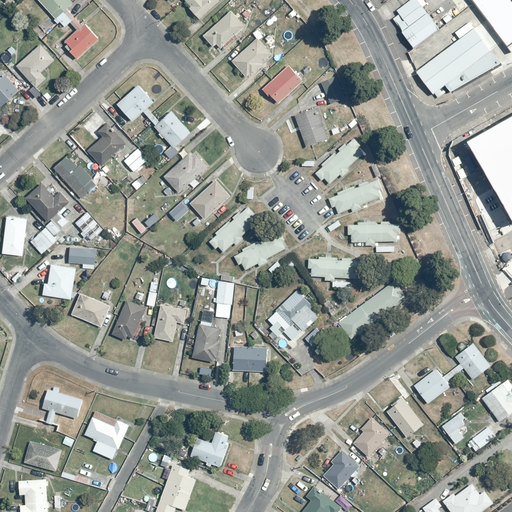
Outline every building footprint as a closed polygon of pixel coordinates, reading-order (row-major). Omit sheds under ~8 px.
[(67,8),(74,1),(73,0),(39,0),(52,13),(56,18),(54,20),(58,24),(60,22),(66,28),(71,23),(77,29),(63,42),(78,58),(99,39),(84,23),(82,25),(67,8)] [(185,0),(191,5),(189,6),(200,19),(221,0),(220,0),(185,0)] [(440,28),(417,0),(409,0),(397,10),(400,14),(392,20),(414,48),(440,28)] [(472,0),(507,47),(511,43),(511,2),(510,0),(472,0)] [(216,43),(221,48),(223,46),(226,48),(238,36),(236,35),(246,26),(230,10),(204,36),(213,45),(216,43)] [(500,42),(484,21),(417,72),(433,93),(500,42)] [(231,60),(247,77),(250,74),(251,76),(264,65),(262,63),(273,53),(257,36),(231,60)] [(55,59),(41,43),(17,65),(36,87),(46,78),(41,72),(55,59)] [(304,80),(289,64),(264,87),(278,104),(304,80)] [(9,79),(1,71),(0,71),(0,106),(19,90),(9,79)] [(337,77),(322,83),(331,104),(345,98),(337,77)] [(170,142),(163,149),(171,158),(177,152),(180,149),(177,145),(191,132),(172,110),(160,121),(148,106),(154,100),(138,85),(118,105),(133,121),(142,112),(144,110),(157,124),(155,126),(170,142)] [(330,138),(319,107),(296,116),(308,147),(330,138)] [(511,116),(468,141),(511,218),(511,116)] [(123,150),(122,148),(127,144),(107,121),(97,130),(101,135),(87,148),(102,165),(116,153),(118,155),(123,150)] [(362,145),(356,138),(349,144),(347,142),(323,165),(324,166),(317,173),(322,179),(325,177),(331,184),(341,174),(343,177),(350,170),(348,168),(364,153),(359,147),(362,145)] [(164,176),(165,177),(158,184),(168,195),(176,189),(179,192),(207,167),(192,150),(187,144),(184,146),(180,149),(177,152),(183,158),(164,176)] [(145,161),(136,151),(125,160),(134,171),(145,161)] [(78,167),(68,156),(55,168),(82,198),(98,185),(80,165),(78,167)] [(378,164),(371,167),(376,177),(382,174),(378,164)] [(146,181),(140,175),(131,183),(137,189),(146,181)] [(232,193),(218,178),(191,202),(205,218),(232,193)] [(381,197),(379,190),(381,189),(377,179),(372,181),(329,197),(333,207),(336,206),(339,213),(352,208),(353,211),(362,208),(361,204),(381,197)] [(55,234),(69,221),(63,214),(69,208),(66,205),(70,201),(53,183),(48,188),(42,182),(25,197),(46,220),(44,222),(55,234)] [(146,194),(141,189),(130,199),(135,205),(146,194)] [(189,209),(180,200),(169,212),(177,220),(189,209)] [(209,241),(218,249),(220,248),(224,253),(235,243),(237,245),(243,239),(241,237),(258,221),(254,216),(256,213),(249,206),(247,208),(245,207),(209,241)] [(75,222),(83,230),(80,233),(85,237),(87,235),(91,239),(103,229),(87,211),(75,222)] [(27,218),(7,216),(3,253),(23,255),(27,218)] [(367,245),(376,245),(376,251),(394,251),(394,241),(398,241),(398,233),(401,233),(401,222),(349,223),(349,234),(352,234),(352,242),(367,241),(367,245)] [(57,240),(45,226),(30,239),(42,253),(57,240)] [(235,255),(240,265),(243,264),(246,270),(259,264),(260,266),(269,261),(268,259),(289,247),(280,230),(235,255)] [(96,249),(70,246),(69,261),(83,263),(83,267),(95,268),(96,249)] [(351,288),(351,281),(351,278),(360,278),(361,258),(309,257),(309,267),(312,267),(312,276),(326,276),(326,280),(333,280),(332,287),(351,288)] [(284,266),(278,259),(268,269),(274,275),(284,266)] [(76,267),(52,264),(49,279),(47,279),(44,294),(71,298),(76,267)] [(235,283),(219,281),(219,279),(203,277),(202,285),(219,287),(217,303),(233,304),(235,283)] [(407,298),(393,280),(339,321),(352,339),(407,298)] [(156,305),(159,283),(151,282),(148,303),(156,305)] [(286,330),(291,326),(292,327),(295,324),(304,333),(302,335),(314,348),(327,335),(314,322),(319,317),(309,305),(312,302),(306,296),(299,289),(268,318),(274,325),(278,321),(286,330)] [(146,294),(138,291),(135,298),(144,301),(146,294)] [(111,306),(88,296),(86,300),(79,297),(72,314),(103,326),(111,306)] [(128,340),(129,336),(135,338),(136,335),(139,336),(145,320),(143,320),(148,307),(127,299),(113,334),(128,340)] [(176,307),(162,305),(159,304),(155,323),(158,324),(156,338),(174,341),(178,322),(185,323),(187,311),(189,301),(177,299),(176,307)] [(194,359),(215,361),(215,359),(219,359),(221,342),(219,341),(220,326),(214,326),(216,310),(203,309),(201,324),(198,324),(194,359)] [(466,369),(474,379),(491,366),(474,343),(456,356),(462,363),(444,377),(437,368),(415,385),(429,403),(451,386),(447,382),(466,369)] [(268,348),(236,346),(234,370),(267,371),(268,348)] [(485,390),(488,394),(483,398),(500,422),(511,413),(511,391),(511,390),(511,388),(511,383),(509,379),(496,388),(494,384),(485,390)] [(83,399),(49,390),(44,408),(50,410),(46,422),(53,424),(57,412),(78,418),(83,399)] [(424,425),(403,397),(387,409),(408,437),(424,425)] [(119,420),(97,410),(86,434),(99,440),(94,450),(115,460),(130,425),(119,420)] [(458,428),(465,423),(463,420),(465,418),(461,412),(460,413),(442,426),(444,428),(441,430),(450,443),(453,441),(455,444),(464,437),(458,428)] [(369,456),(376,449),(384,455),(388,451),(380,444),(390,433),(373,417),(360,431),(362,432),(353,442),(369,456)] [(497,436),(489,426),(473,438),(476,442),(472,445),(476,451),(497,436)] [(192,456),(208,462),(208,464),(212,466),(213,464),(221,467),(232,436),(217,431),(213,443),(198,438),(192,456)] [(66,435),(62,443),(72,447),(76,438),(66,435)] [(64,449),(32,440),(26,462),(58,471),(64,449)] [(340,490),(350,478),(358,484),(362,480),(354,474),(361,465),(344,451),(323,476),(340,490)] [(176,464),(173,463),(167,479),(155,511),(175,511),(177,507),(186,510),(197,479),(188,476),(190,469),(176,464)] [(49,511),(48,479),(20,480),(20,494),(26,494),(27,504),(21,505),(21,511),(49,511)] [(481,494),(473,483),(455,497),(454,495),(445,501),(453,511),(481,511),(494,503),(485,490),(481,494)] [(309,495),(314,498),(303,511),(337,511),(343,505),(316,485),(309,495)] [(152,511),(157,499),(149,496),(143,508),(152,511)] [(442,505),(436,497),(423,507),(426,511),(441,511),(438,507),(442,505)]
